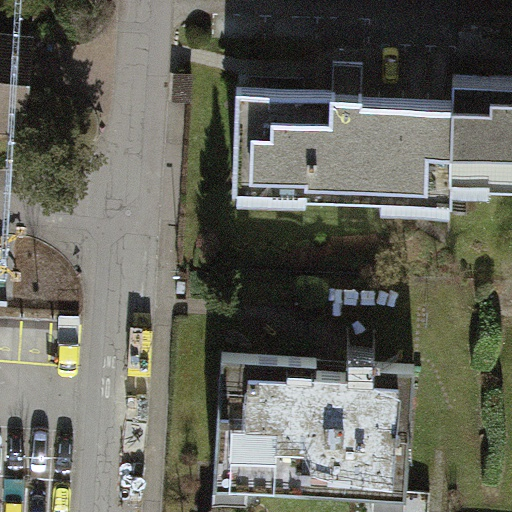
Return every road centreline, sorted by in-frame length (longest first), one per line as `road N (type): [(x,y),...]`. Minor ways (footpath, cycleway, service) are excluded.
road 1 (residential): [(135,216),(121,511)]
road 2 (residential): [(161,0),(135,216)]
road 3 (residential): [(135,216),(0,203)]
